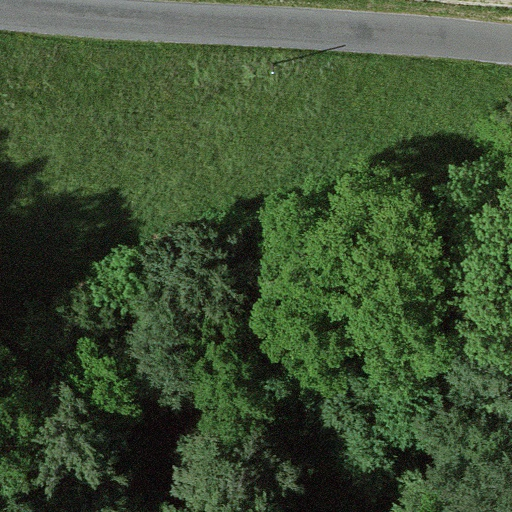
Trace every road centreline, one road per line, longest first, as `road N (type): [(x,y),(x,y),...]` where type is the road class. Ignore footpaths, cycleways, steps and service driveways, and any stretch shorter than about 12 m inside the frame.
road 1 (unclassified): [(0,10),(511,50)]
road 2 (track): [(511,357),(447,511)]
